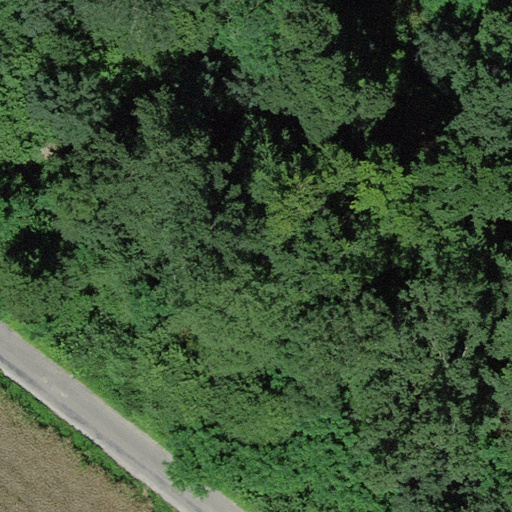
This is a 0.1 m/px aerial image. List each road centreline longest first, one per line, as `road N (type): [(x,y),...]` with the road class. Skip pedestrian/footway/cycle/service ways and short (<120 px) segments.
road 1 (track): [(0,163),(132,130),(304,123),(511,147)]
road 2 (residential): [(220,511),(0,342)]
